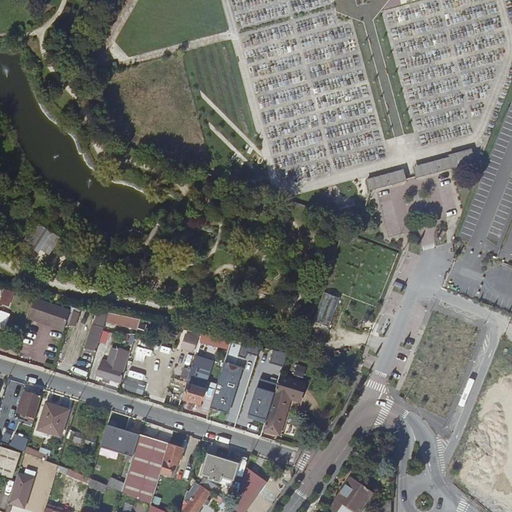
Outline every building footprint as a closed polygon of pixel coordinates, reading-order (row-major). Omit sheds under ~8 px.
[(110,0),(81,46),(88,50),(119,0),(110,0)] [(47,34),(45,36),(55,48),(72,22),(60,16),(58,19),(57,22),(55,25),(54,27),(52,30),(50,32),(47,34)] [(56,48),(50,57),(64,66),(70,57),(56,48)] [(471,149),(412,166),(415,178),(452,167),(475,161),(471,149)] [(403,169),(366,178),(369,191),(406,181),(406,180),(403,169)] [(36,223),(25,240),(34,245),(41,250),(50,255),(60,238),(36,223)] [(341,297),(325,291),(314,321),(330,326),(341,297)] [(34,300),(27,320),(40,325),(42,320),(64,327),(69,311),(34,300)] [(0,326),(5,327),(8,312),(0,310),(0,326)] [(105,322),(108,313),(98,311),(94,325),(93,324),(85,350),(92,352),(91,355),(95,356),(105,322)] [(80,314),(73,312),(69,326),(76,328),(80,314)] [(140,320),(108,313),(105,322),(138,330),(140,320)] [(329,327),(322,325),(320,331),(327,334),(329,327)] [(186,330),(181,348),(194,351),(199,333),(186,330)] [(121,332),(120,340),(134,341),(135,334),(121,332)] [(98,372),(122,380),(128,362),(130,355),(131,351),(114,345),(110,359),(103,357),(102,361),(98,372)] [(287,354),(260,347),(257,354),(285,360),(287,354)] [(195,356),(191,369),(188,380),(187,385),(189,385),(184,399),(200,405),(207,385),(205,384),(210,367),(204,366),(206,359),(195,356)] [(306,373),(310,364),(303,361),(299,371),(306,373)] [(188,380),(191,369),(185,368),(182,378),(188,380)] [(275,390),(291,399),(291,397),(298,400),(303,383),(280,375),(275,390)] [(5,387),(4,391),(0,403),(0,407),(6,409),(9,400),(12,390),(5,387)] [(285,418),(291,399),(275,390),(268,413),(265,424),(263,430),(275,433),(280,417),(285,418)] [(17,413),(35,419),(41,398),(24,393),(17,413)] [(219,394),(214,412),(234,418),(237,407),(232,406),(234,399),(219,394)] [(251,419),(265,424),(268,413),(266,412),(267,406),(250,401),(245,417),(241,416),(240,422),(248,425),(251,419)] [(57,411),(44,407),(36,430),(60,437),(68,411),(58,408),(57,411)] [(280,435),(285,418),(280,417),(275,433),(280,435)] [(100,448),(132,458),(139,436),(107,426),(100,448)] [(69,431),(66,439),(78,443),(74,456),(80,457),(82,450),(92,453),(96,439),(69,431)] [(0,432),(0,443),(24,452),(27,443),(0,432)] [(132,458),(122,492),(151,505),(160,476),(169,445),(139,436),(132,458)] [(212,443),(209,453),(240,462),(237,471),(244,473),(250,455),(212,443)] [(183,449),(169,445),(160,476),(170,479),(174,467),(177,467),(183,449)] [(0,446),(0,474),(12,479),(20,454),(0,446)] [(207,455),(200,475),(208,478),(208,480),(231,488),(238,465),(207,455)] [(95,464),(91,479),(99,482),(104,467),(95,464)] [(69,470),(58,465),(57,471),(67,475),(69,470)] [(236,511),(237,511),(247,511),(268,482),(247,467),(234,510),(236,511)] [(84,482),(86,477),(69,470),(67,475),(84,482)] [(9,502),(25,507),(34,478),(18,473),(9,502)] [(329,511),(333,511),(359,511),(372,495),(359,485),(360,485),(351,478),(344,488),(345,488),(329,511)] [(99,482),(91,479),(89,485),(104,492),(108,486),(99,482)] [(181,511),(198,511),(212,495),(200,486),(198,488),(196,487),(191,494),(188,492),(181,511)] [(391,511),(392,501),(382,501),(381,511),(391,511)]
